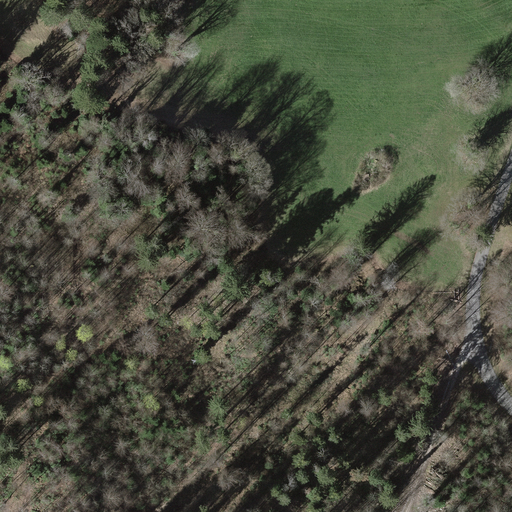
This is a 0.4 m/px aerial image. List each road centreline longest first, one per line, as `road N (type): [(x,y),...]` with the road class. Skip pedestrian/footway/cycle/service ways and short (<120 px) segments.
road 1 (tertiary): [(511,406),(484,367),(472,317),(477,265),(511,165)]
road 2 (track): [(477,350),(454,375),(402,511)]
